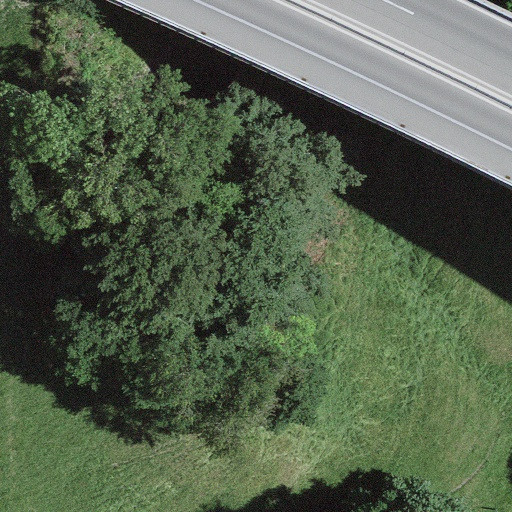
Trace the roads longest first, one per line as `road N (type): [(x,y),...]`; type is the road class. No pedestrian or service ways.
road 1 (trunk): [(234,0),(511,131)]
road 2 (trunk): [(511,62),(382,0)]
